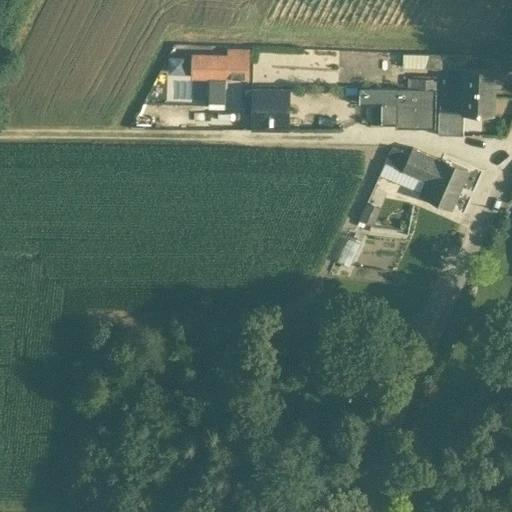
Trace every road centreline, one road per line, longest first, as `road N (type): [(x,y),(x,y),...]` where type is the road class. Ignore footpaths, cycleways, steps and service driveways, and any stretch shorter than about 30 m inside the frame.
road 1 (track): [(0,138),(437,140),(507,168)]
road 2 (unclassified): [(362,511),(389,430),(511,159)]
